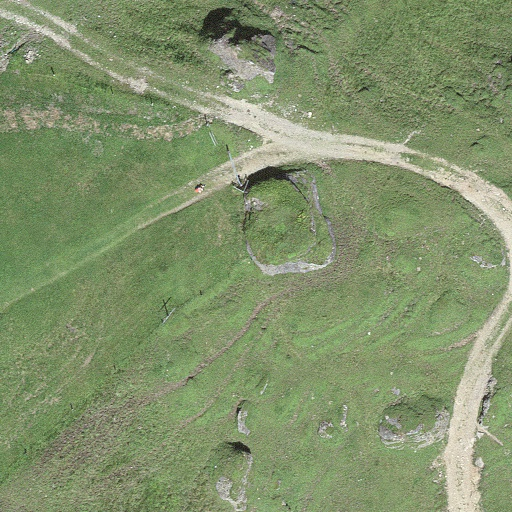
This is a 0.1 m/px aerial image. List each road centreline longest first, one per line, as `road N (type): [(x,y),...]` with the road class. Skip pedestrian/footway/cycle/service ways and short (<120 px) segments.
road 1 (track): [(285,134),(56,37),(14,4),(0,3)]
road 2 (track): [(511,228),(501,208),(463,180),(411,157),(285,134)]
road 3 (track): [(460,511),(465,396),(511,303)]
